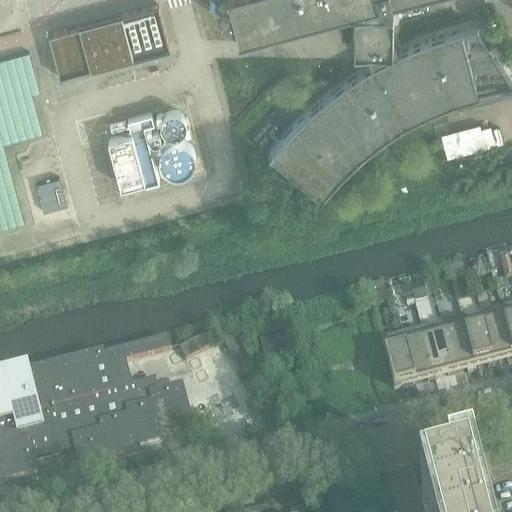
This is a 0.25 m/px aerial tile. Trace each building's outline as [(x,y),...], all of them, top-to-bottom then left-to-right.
[(230,0),(222,11),(238,18),(241,28),(239,28),(240,30),(347,2),(348,3),(356,3),(355,40),(360,40),(362,44),(364,49),(363,49),(363,50),(362,50),(362,51),(362,52),(362,53),(362,54),(362,55),(363,55),(363,56),(364,56),(364,57),(365,57),(366,58),(367,58),(368,58),(368,57),(369,57),(373,66),(372,66),(371,67),(357,76),(345,83),(319,102),(296,124),(274,147),(269,153),(270,154),(271,153),(291,168),(305,180),(321,194),(319,195),(321,196),(325,191),(343,172),(362,154),(383,139),(394,132),(405,125),(428,113),(440,108),(453,103),(477,95),(502,90),(511,88),(511,83),(502,68),(486,43),(477,28),(479,27),(478,26),(461,30),(430,40),(400,52),(399,52),(393,40),(394,40),(394,2),(385,2),(384,0),(230,0)] [(170,49),(158,5),(49,34),(61,78),(170,49)] [(40,93),(28,54),(0,60),(0,232),(25,225),(3,147),(45,137),(33,95),(40,93)] [(130,129),(107,135),(110,143),(122,186),(145,180),(146,185),(159,182),(144,125),(154,123),(151,113),(128,120),(130,129)] [(189,131),(189,126),(188,122),(186,118),(183,115),(179,113),(174,113),(170,114),(166,117),(163,121),(162,125),(162,129),(164,133),(167,137),(171,139),(175,140),(179,140),(183,138),(186,135),(189,131)] [(163,141),(164,139),(163,137),(162,135),(161,134),(159,134),(158,134),(156,134),(155,135),(153,136),(153,138),(152,140),(153,141),(154,143),(155,144),(157,145),(159,145),(161,144),(162,143),(163,141)] [(195,171),(198,166),(198,160),(197,154),(193,149),(188,145),(183,143),(177,144),(171,146),(166,150),(163,155),(162,160),(163,166),(165,172),(169,176),(175,178),(180,179),(186,178),(191,175),(195,171)] [(59,178),(36,184),(38,194),(62,188),(59,178)] [(64,197),(62,188),(38,194),(41,203),(64,197)] [(67,206),(64,197),(41,203),(43,213),(67,206)] [(471,279),(465,281),(468,292),(474,291),(472,280),(471,279)] [(478,279),(472,280),(474,291),(481,289),(478,279)] [(422,284),(410,287),(412,296),(414,302),(426,299),(422,284)] [(410,287),(401,290),(403,299),(412,296),(410,287)] [(381,296),(370,299),(372,308),(384,306),(381,296)] [(511,306),(500,310),(511,354),(511,306)] [(511,354),(500,310),(480,315),(494,366),(511,361),(511,354)] [(480,315),(460,320),(474,371),(494,366),(480,315)] [(460,320),(441,325),(454,376),(474,371),(460,320)] [(441,325),(421,330),(434,381),(454,376),(441,325)] [(421,330),(401,336),(414,387),(434,381),(421,330)] [(186,362),(210,349),(204,336),(179,349),(186,362)] [(235,336),(223,342),(242,379),(254,373),(235,336)] [(401,336),(381,341),(382,346),(394,392),(414,387),(401,336)] [(287,337),(260,344),(266,368),(294,361),(287,337)] [(138,454),(136,447),(164,439),(162,432),(190,425),(181,389),(153,396),(152,394),(149,383),(139,386),(138,385),(131,387),(125,363),(151,356),(152,356),(170,351),(171,351),(168,339),(32,375),(0,383),(0,481),(0,482),(37,473),(32,455),(49,451),(50,455),(65,451),(66,451),(65,446),(74,444),(83,476),(112,468),(110,461),(138,454)] [(452,496),(422,504),(424,511),(482,511),(476,490),(477,490),(475,482),(450,489),(452,496)] [(277,511),(275,501),(263,505),(265,511),(277,511)] [(282,511),(288,511),(295,510),(293,501),(281,504),(282,511)]
